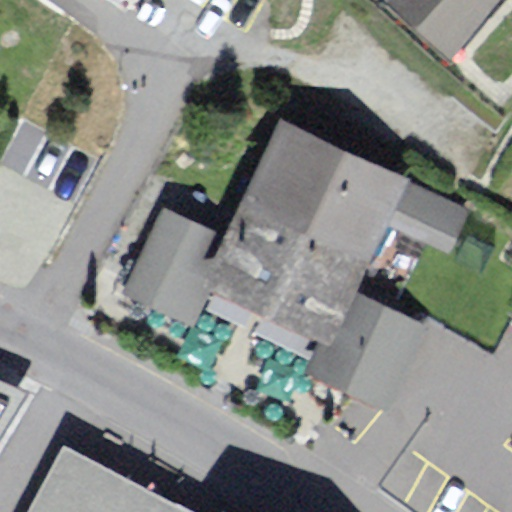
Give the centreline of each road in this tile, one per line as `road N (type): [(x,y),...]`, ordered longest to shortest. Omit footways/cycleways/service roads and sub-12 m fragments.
road 1 (residential): [(34,345),(165,79),(109,0)]
road 2 (secondary): [(327,511),(34,345)]
